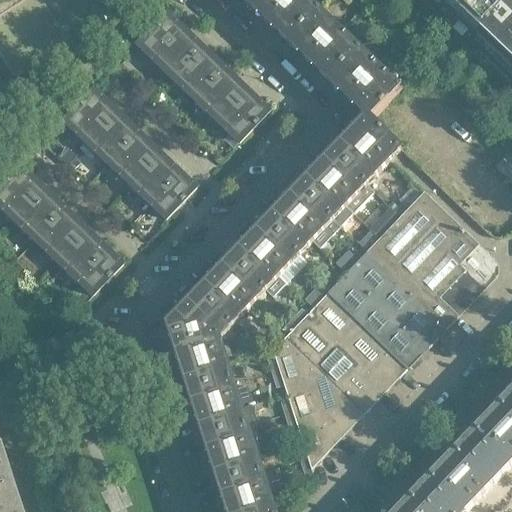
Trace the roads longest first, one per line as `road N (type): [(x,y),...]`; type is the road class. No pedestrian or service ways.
road 1 (residential): [(198,0),(310,105),(313,132),(133,321)]
road 2 (residential): [(313,511),(511,309)]
road 3 (residential): [(195,511),(133,321)]
road 4 (residential): [(0,382),(133,321)]
